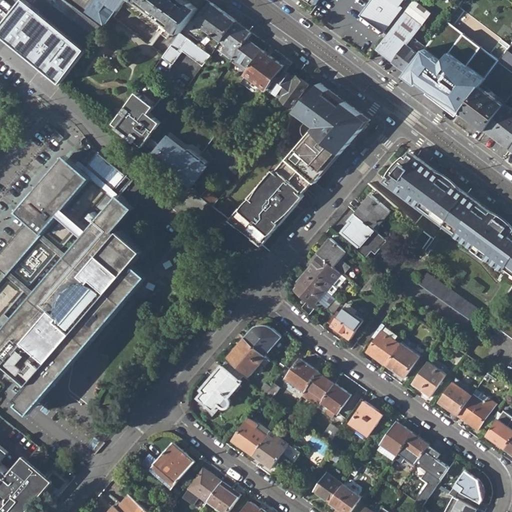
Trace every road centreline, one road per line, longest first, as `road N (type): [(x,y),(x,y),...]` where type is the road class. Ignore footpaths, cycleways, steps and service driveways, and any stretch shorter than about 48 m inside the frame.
road 1 (residential): [(0,48),(101,139),(271,269)]
road 2 (residential): [(498,511),(504,487),(491,463),(257,289)]
road 3 (secondary): [(229,0),(395,124)]
road 4 (residential): [(271,269),(395,124)]
road 5 (residential): [(160,403),(301,511)]
road 6 (secondary): [(413,103),(275,0)]
road 7 (residential): [(160,403),(257,289)]
road 8 (secondary): [(395,124),(511,209)]
road 9 (residential): [(66,511),(160,403)]
road 10 (secondary): [(511,177),(413,103)]
